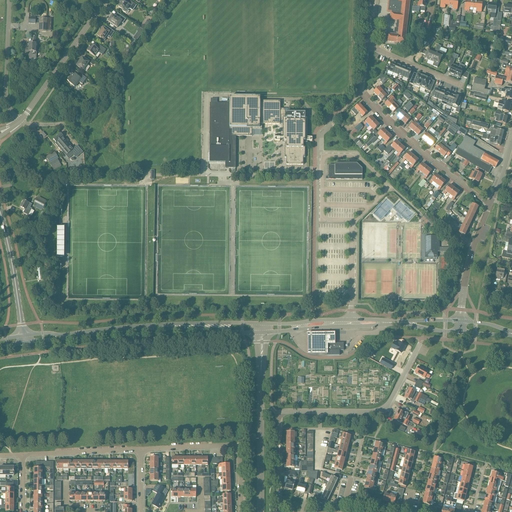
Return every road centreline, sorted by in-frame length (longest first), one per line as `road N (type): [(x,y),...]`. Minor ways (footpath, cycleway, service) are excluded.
road 1 (residential): [(277,511),(280,414),(383,410),(422,338)]
road 2 (secondary): [(459,321),(261,323)]
road 3 (secondary): [(267,332),(392,324),(458,332)]
road 4 (residential): [(490,204),(362,95)]
road 5 (residential): [(140,449),(235,447),(240,511)]
road 6 (residential): [(18,121),(105,0)]
road 7 (tertiary): [(23,335),(0,212)]
road 8 (residential): [(18,121),(5,93),(10,0)]
road 9 (residential): [(259,511),(260,388)]
road 10 (residential): [(459,321),(468,261),(490,204)]
